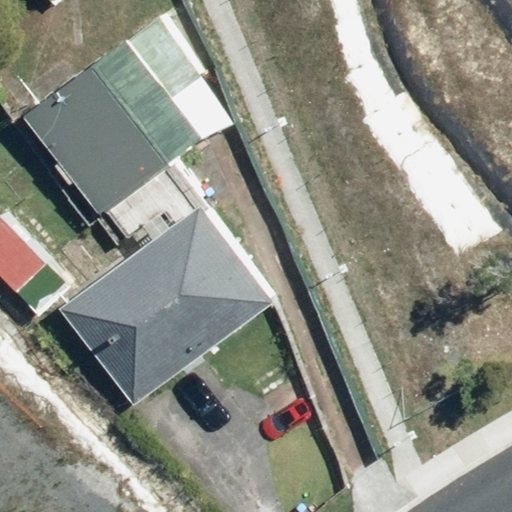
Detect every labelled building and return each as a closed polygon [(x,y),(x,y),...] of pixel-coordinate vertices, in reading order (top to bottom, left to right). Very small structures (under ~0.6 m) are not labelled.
[(511,0),(493,0),(492,2),(511,22),(511,0)] [(172,231),(220,192),(191,157),(247,112),(179,9),(40,110),(141,231),(160,216),(172,231)] [(358,104),(344,110),(401,244),(507,200),(452,71),(420,84),(415,71),(355,97),(358,104)] [(296,289),(225,198),(82,308),(153,399),(296,289)] [(79,279),(14,207),(0,219),(0,258),(46,310),(79,279)] [(425,311),(404,259),(365,276),(386,327),(425,311)] [(92,511),(34,468),(0,511),(92,511)]
